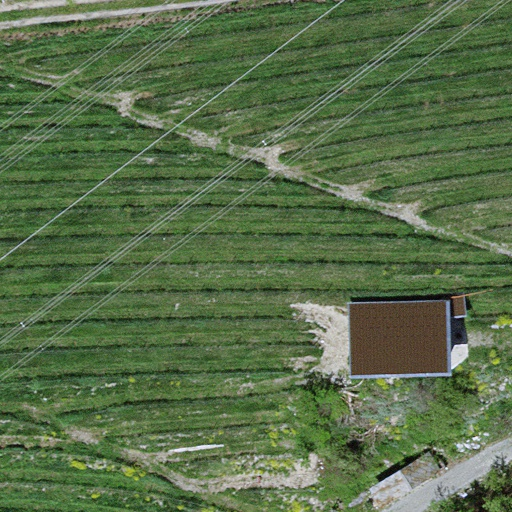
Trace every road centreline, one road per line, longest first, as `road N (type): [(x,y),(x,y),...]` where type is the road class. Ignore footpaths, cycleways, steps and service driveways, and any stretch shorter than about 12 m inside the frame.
road 1 (track): [(0,27),(174,0)]
road 2 (track): [(392,511),(511,445)]
